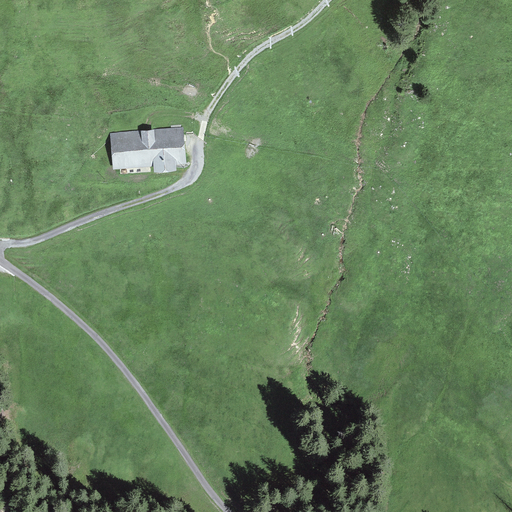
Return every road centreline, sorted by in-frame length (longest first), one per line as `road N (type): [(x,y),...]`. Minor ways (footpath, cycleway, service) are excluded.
road 1 (track): [(230,511),(106,345),(0,258)]
road 2 (track): [(0,246),(184,180),(196,166),(205,119),(232,74)]
road 3 (track): [(232,74),(328,0)]
